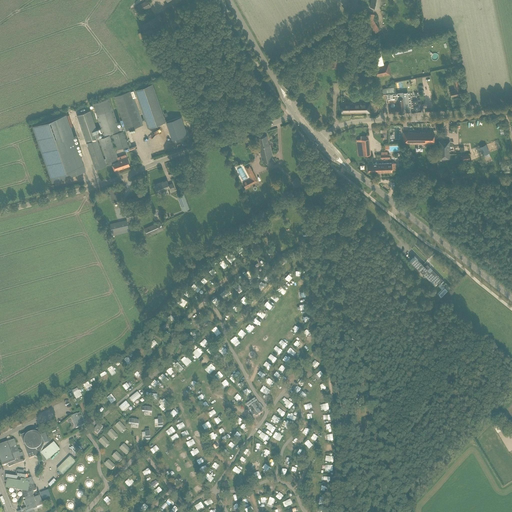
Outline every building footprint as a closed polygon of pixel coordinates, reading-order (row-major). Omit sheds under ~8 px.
[(146,0),(136,6),(140,13),(151,7),(146,0)] [(371,0),(370,7),(378,8),(379,0),(371,0)] [(364,19),(373,34),(379,29),(372,19),(374,14),(366,13),(364,19)] [(142,25),(148,33),(165,22),(160,14),(142,25)] [(372,67),(374,78),(391,74),(389,63),(372,67)] [(453,81),(455,90),(450,91),(451,97),(461,94),(457,80),(453,81)] [(135,90),(137,95),(148,128),(165,122),(152,84),(135,90)] [(134,99),(136,98),(133,90),(114,97),(124,126),(119,128),(112,109),(109,98),(92,103),(104,136),(100,138),(90,111),(77,115),(86,142),(87,141),(88,143),(87,143),(95,169),(112,164),(115,171),(130,165),(127,158),(118,161),(117,157),(114,150),(129,145),(128,141),(124,131),(143,125),(134,99)] [(409,105),(408,92),(403,93),(402,92),(386,94),(387,100),(396,99),(396,107),(388,108),(389,114),(399,113),(399,114),(405,113),(404,112),(409,112),(409,107),(409,105)] [(226,98),(228,103),(238,100),(236,95),(226,98)] [(341,113),(370,112),(370,103),(353,104),(353,102),(341,102),(341,113)] [(85,171),(66,115),(32,127),(52,183),(85,171)] [(181,117),(166,122),(172,140),(187,135),(181,117)] [(423,143),(434,143),(434,132),(403,132),(403,142),(423,142),(423,143)] [(257,138),(263,163),(273,160),(270,145),(269,145),(266,135),(257,138)] [(358,140),(360,156),(370,155),(368,139),(358,140)] [(439,159),(449,159),(449,141),(439,141),(439,159)] [(480,147),(482,152),(483,155),(488,152),(485,145),(480,147)] [(391,169),(395,169),(394,163),(368,164),(369,173),(392,172),(391,169)] [(257,181),(249,165),(244,167),(250,179),(243,183),(246,189),(250,186),(249,185),(257,181)] [(291,181),(296,187),(302,183),(297,177),(291,181)] [(157,192),(157,193),(167,189),(169,193),(174,190),(174,189),(172,184),(169,185),(167,181),(155,186),(156,190),(157,191),(156,191),(157,192)] [(108,189),(109,193),(112,203),(122,199),(120,192),(125,191),(122,184),(108,189)] [(189,208),(184,194),(183,193),(177,196),(183,211),(189,209),(189,208)] [(142,195),(126,199),(129,209),(145,205),(142,195)] [(110,224),(112,236),(129,232),(128,229),(126,220),(110,224)] [(144,229),(147,237),(163,230),(160,222),(144,229)] [(224,256),(231,262),(236,257),(229,251),(224,256)] [(421,272),(423,274),(426,271),(440,285),(444,281),(427,264),(424,267),(417,260),(418,259),(415,256),(410,261),(412,263),(413,263),(421,271),(421,272)] [(281,268),(276,263),(271,268),(276,273),(281,268)] [(294,279),(299,276),(296,270),(291,272),(294,279)] [(198,278),(205,285),(208,280),(202,274),(198,278)] [(289,287),(292,283),(287,278),(283,282),(289,287)] [(239,292),(243,287),(235,281),(231,286),(239,292)] [(198,292),(200,288),(192,283),(190,287),(198,292)] [(442,285),(448,291),(450,288),(445,283),(442,285)] [(277,289),(283,295),(287,291),(280,285),(277,289)] [(223,298),(231,293),(228,288),(219,293),(223,298)] [(274,293),(271,297),(276,302),(279,298),(274,293)] [(183,307),(187,301),(180,297),(177,302),(183,307)] [(263,317),(266,313),(259,309),(256,313),(263,317)] [(201,315),(205,326),(209,325),(205,313),(201,315)] [(254,316),(251,320),(256,325),(260,321),(254,316)] [(190,322),(193,329),(200,326),(198,320),(190,322)] [(251,331),(255,327),(249,322),(245,325),(251,331)] [(284,334),(291,340),(294,336),(288,330),(284,334)] [(184,338),(191,345),(194,341),(188,335),(184,338)] [(199,346),(203,349),(209,343),(205,340),(199,346)] [(280,340),(277,344),(284,348),(287,345),(280,340)] [(197,359),(202,353),(195,346),(192,349),(194,351),(191,353),(197,359)] [(276,346),(273,350),(279,355),(282,351),(276,346)] [(222,348),(218,351),(224,357),(228,354),(222,348)] [(185,355),(180,359),(186,367),(191,362),(185,355)] [(199,361),(203,365),(208,358),(204,355),(199,361)] [(127,366),(131,363),(127,357),(123,360),(127,366)] [(179,373),(183,369),(177,362),(173,366),(179,373)] [(209,375),(215,369),(210,364),(204,370),(209,375)] [(170,369),(166,373),(172,379),(176,374),(170,369)] [(218,371),(212,377),(217,382),(222,376),(218,371)] [(273,371),(270,374),(276,379),(279,375),(273,371)] [(234,383),(240,377),(236,372),(229,378),(234,383)] [(165,385),(169,380),(162,374),(158,379),(165,385)] [(190,383),(195,389),(199,385),(193,380),(190,383)] [(224,388),(228,385),(224,380),(219,384),(224,388)] [(86,392),(91,389),(88,382),(83,384),(86,392)] [(259,391),(266,396),(270,390),(263,386),(259,391)] [(71,391),(76,399),(82,396),(77,388),(71,391)] [(136,392),(129,398),(133,403),(140,396),(136,392)] [(110,394),(106,398),(111,404),(115,400),(110,394)] [(263,410),(255,398),(246,404),(254,416),(255,415),(255,416),(256,416),(257,416),(262,413),(262,412),(263,412),(263,411),(262,411),(262,410),(263,410)] [(160,405),(158,407),(163,411),(169,405),(163,399),(159,403),(160,405)] [(126,401),(118,407),(123,412),(130,406),(126,401)] [(208,401),(202,405),(204,409),(210,405),(208,401)] [(277,411),(279,412),(278,414),(284,416),(287,409),(279,406),(277,411)] [(173,418),(177,414),(173,410),(169,414),(173,418)] [(71,417),(75,429),(85,425),(81,413),(71,417)] [(288,413),(286,418),(294,422),(296,417),(288,413)] [(202,415),(196,419),(199,423),(205,420),(202,415)] [(270,420),(276,424),(279,419),(273,415),(270,420)] [(291,424),(284,421),(281,425),(288,429),(291,424)] [(121,433),(125,427),(117,422),(114,427),(121,433)] [(98,426),(97,426),(93,432),(98,435),(103,427),(98,424),(97,425),(98,426)] [(273,433),(275,428),(268,424),(265,429),(273,433)] [(114,431),(115,430),(113,427),(106,433),(112,440),(118,436),(114,431)] [(169,435),(175,431),(172,427),(166,431),(169,435)] [(39,457),(40,454),(44,444),(42,437),(39,429),(20,436),(29,459),(34,457),(35,456),(38,458),(39,457)] [(225,430),(221,437),(227,441),(232,435),(225,430)] [(280,441),(283,436),(276,432),(273,437),(280,441)] [(263,433),(260,437),(267,441),(269,437),(263,433)] [(97,441),(104,448),(109,443),(103,436),(97,441)] [(0,445),(0,460),(2,466),(7,464),(9,468),(24,462),(25,461),(25,460),(24,459),(23,453),(20,454),(14,440),(0,445)] [(187,448),(194,445),(192,440),(185,444),(187,448)] [(304,445),(310,450),(313,445),(307,441),(304,445)] [(72,445),(81,455),(83,453),(74,443),(72,445)] [(47,460),(59,451),(53,444),(41,453),(47,460)] [(118,449),(125,455),(130,450),(123,444),(118,449)] [(153,455),(158,450),(155,446),(149,451),(153,455)] [(110,456),(117,463),(122,458),(115,451),(110,456)] [(180,454),(183,459),(188,456),(184,451),(180,454)] [(68,462),(65,465),(70,470),(76,463),(70,457),(67,460),(68,462)] [(201,457),(195,461),(198,465),(204,461),(201,457)] [(103,464),(110,471),(114,466),(107,460),(103,464)] [(204,472),(209,466),(205,463),(200,469),(204,472)] [(262,470),(268,474),(271,469),(265,465),(262,470)] [(6,473),(5,482),(6,482),(6,484),(7,484),(6,488),(9,488),(20,490),(21,490),(21,491),(21,492),(22,492),(22,493),(22,494),(22,495),(22,496),(22,497),(22,498),(22,499),(25,499),(26,501),(24,502),(25,506),(26,507),(26,508),(21,510),(21,509),(20,509),(21,511),(26,511),(33,509),(32,507),(31,506),(31,505),(33,506),(36,505),(37,508),(43,506),(40,497),(34,499),(32,493),(36,491),(31,478),(26,480),(26,479),(26,475),(23,474),(23,472),(16,471),(16,475),(6,473)] [(70,472),(65,476),(68,480),(73,477),(70,472)] [(208,474),(204,478),(210,483),(213,479),(208,474)] [(50,488),(56,482),(53,479),(47,485),(50,488)] [(60,481),(57,485),(61,489),(65,485),(60,481)] [(90,482),(85,486),(89,490),(94,486),(90,482)] [(39,493),(43,500),(51,497),(47,490),(39,493)] [(185,493),(188,500),(193,497),(189,490),(185,493)] [(279,492),(275,497),(279,501),(283,497),(279,492)] [(203,503),(206,507),(212,503),(210,499),(203,503)] [(290,499),(282,503),(284,508),(292,504),(290,499)]
